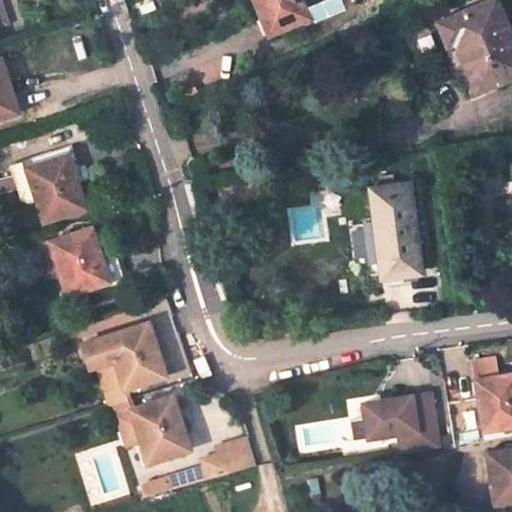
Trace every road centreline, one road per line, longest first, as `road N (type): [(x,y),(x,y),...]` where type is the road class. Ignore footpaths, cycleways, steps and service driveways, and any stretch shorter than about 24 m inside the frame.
road 1 (residential): [(105,0),(212,346),(283,363),(511,331)]
road 2 (unknown): [(237,358),(286,511)]
